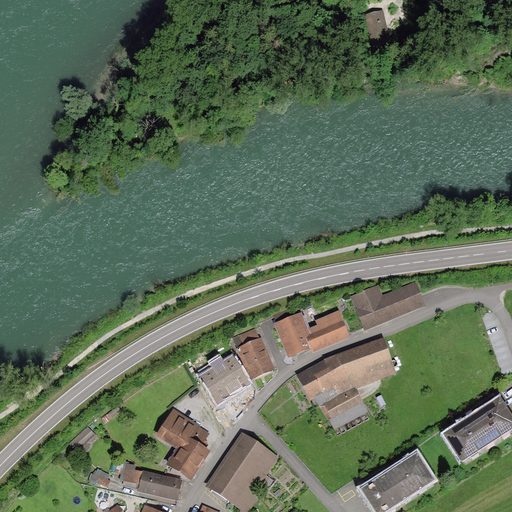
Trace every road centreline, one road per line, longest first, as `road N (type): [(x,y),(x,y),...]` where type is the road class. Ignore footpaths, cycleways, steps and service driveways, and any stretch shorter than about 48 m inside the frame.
road 1 (primary): [(511,252),(331,277),(211,313),(92,383),(0,465)]
road 2 (residential): [(511,338),(490,291),(299,366),(259,400),(186,511)]
